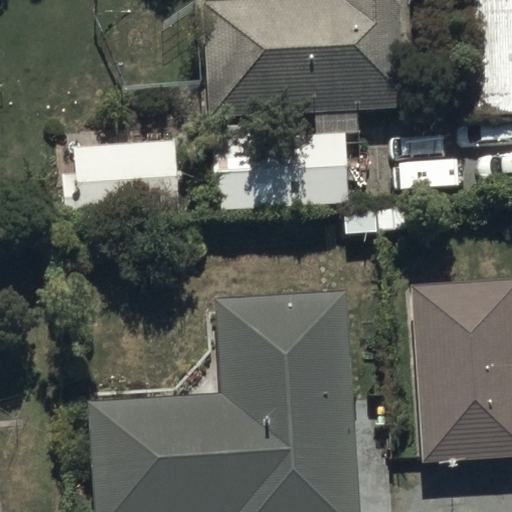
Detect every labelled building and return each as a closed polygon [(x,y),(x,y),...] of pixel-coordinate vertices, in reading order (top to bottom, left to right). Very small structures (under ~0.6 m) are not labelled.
[(331,0),(331,8),(201,13),(206,129),(414,120),(407,0),(331,0)] [(511,0),(447,0),(450,125),(511,123),(511,0)] [(350,217),(345,142),(212,150),(217,225),(350,217)] [(179,229),(174,148),(70,155),(73,194),(60,195),(63,236),(179,229)] [(511,281),(403,288),(413,459),(419,459),(419,472),(511,466),(511,281)] [(206,406),(88,414),(91,511),(359,511),(348,305),(214,310),(217,397),(205,398),(206,406)]
